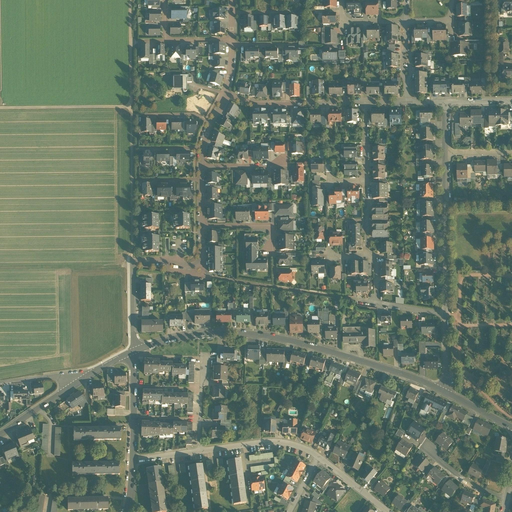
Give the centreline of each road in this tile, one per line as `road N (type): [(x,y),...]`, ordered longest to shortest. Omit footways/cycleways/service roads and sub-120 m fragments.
road 1 (residential): [(442,390),(257,334),(182,337),(133,352)]
road 2 (track): [(133,256),(130,0)]
road 3 (residential): [(447,154),(444,314)]
road 4 (residential): [(200,227),(274,226),(275,287)]
road 5 (track): [(133,265),(0,266)]
road 6 (track): [(0,107),(131,106)]
road 7 (residential): [(201,451),(270,442),(318,456)]
